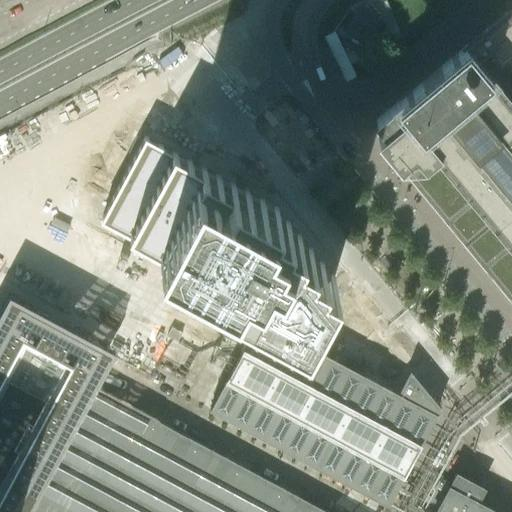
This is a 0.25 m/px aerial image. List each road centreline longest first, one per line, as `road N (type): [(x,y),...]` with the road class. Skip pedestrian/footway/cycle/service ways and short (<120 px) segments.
road 1 (tertiary): [(256,142),(477,416)]
road 2 (tertiary): [(511,350),(307,102)]
road 3 (primary): [(59,73),(112,54),(176,61),(256,142)]
road 4 (primary): [(59,73),(202,0)]
road 5 (primary): [(141,0),(0,74)]
